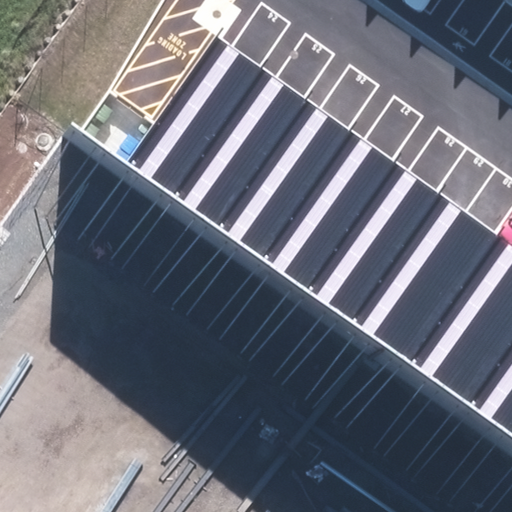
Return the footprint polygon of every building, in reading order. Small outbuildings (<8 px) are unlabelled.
[(173,200),(265,69),(217,34),(124,165),(173,200)] [(265,69),(173,200),(216,230),(262,165),(308,99),(265,69)] [(262,165),(216,230),(262,262),(296,213),(353,131),(308,99),(262,165)] [(296,213),(262,262),(310,297),(401,165),(353,131),(296,213)] [(401,165),(310,297),(351,325),(441,193),(401,165)] [(441,193),(351,325),(411,368),(502,236),(441,193)] [(511,243),(502,236),(411,368),(470,410),(511,349),(511,243)] [(511,349),(470,410),(511,439),(511,349)]
